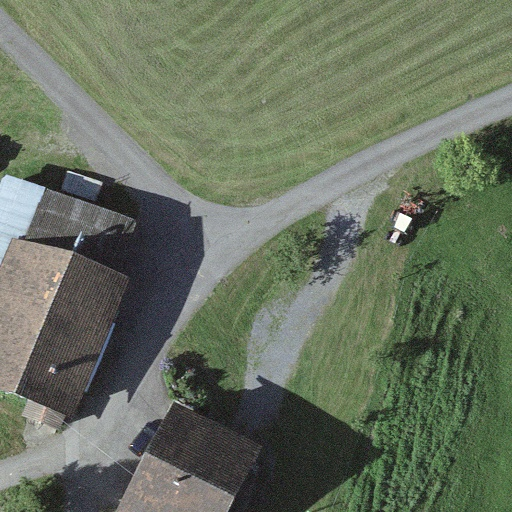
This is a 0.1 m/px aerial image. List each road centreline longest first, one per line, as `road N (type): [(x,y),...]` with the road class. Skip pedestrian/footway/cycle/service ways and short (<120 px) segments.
road 1 (track): [(511,105),(208,242),(82,447),(0,472)]
road 2 (track): [(208,242),(0,32)]
